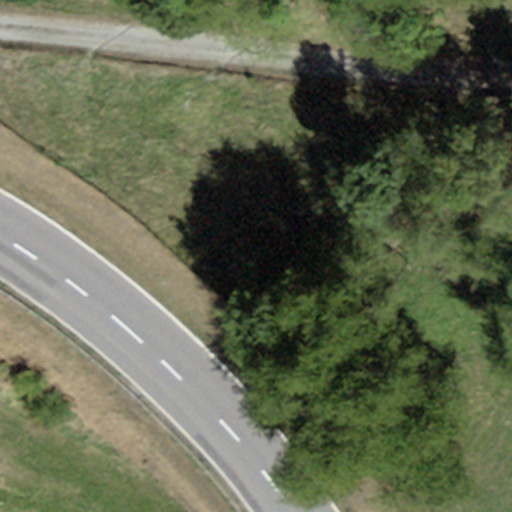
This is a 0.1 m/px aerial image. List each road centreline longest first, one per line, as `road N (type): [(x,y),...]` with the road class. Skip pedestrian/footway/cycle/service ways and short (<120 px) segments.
road 1 (track): [(511,84),(0,26)]
road 2 (secondary): [(294,511),(155,352),(0,233)]
